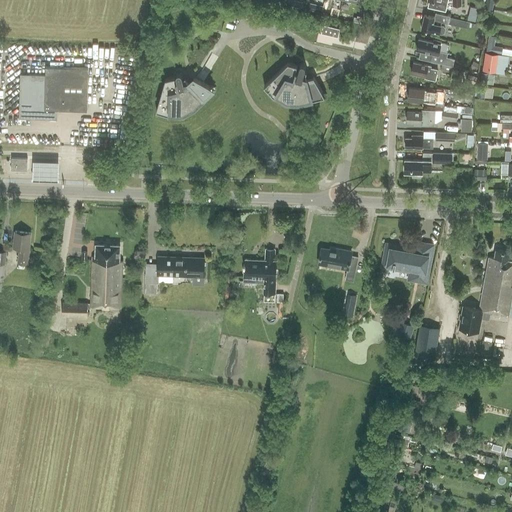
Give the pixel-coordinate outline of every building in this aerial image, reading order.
[(429,0),(428,7),(446,11),(448,0),(453,0),(453,5),(462,5),(461,0),(429,0)] [(492,9),(494,0),(487,0),(486,8),(492,9)] [(475,21),(477,14),(469,12),(467,19),(475,21)] [(441,35),(444,32),(445,28),(444,26),(441,25),(442,20),(434,18),(435,17),(424,15),(421,29),(431,31),(431,32),(441,35)] [(469,29),(470,22),(450,17),(448,24),(469,29)] [(338,37),(340,28),(323,24),(322,33),(338,37)] [(502,54),(503,47),(495,46),(496,36),(489,35),(487,51),(502,54)] [(431,53),(430,61),(453,66),(455,59),(447,57),(448,53),(439,51),(442,41),(434,39),(434,42),(419,38),(417,49),(431,53)] [(496,74),(499,54),(486,52),(484,72),(496,74)] [(474,61),(471,67),(477,70),(480,64),(474,61)] [(299,66),(295,64),(288,62),(264,85),(272,93),(276,97),(282,100),(288,102),(294,102),(300,102),(325,95),(314,75),(307,77),(306,73),(307,70),(305,69),(306,68),(307,66),(306,64),(305,63),(303,62),(300,64),(299,65),(299,66)] [(435,80),(438,70),(431,68),(431,66),(428,65),(414,62),(411,72),(425,76),(425,78),(435,80)] [(451,72),(452,67),(442,64),(441,69),(443,70),(442,72),(446,73),(447,71),(451,72)] [(87,110),(89,68),(46,66),(46,75),(21,74),(19,116),(53,118),(54,109),(87,110)] [(183,76),(183,73),(182,73),(182,72),(182,71),(181,71),(180,71),(179,71),(178,71),(177,71),(177,72),(177,73),(176,73),(176,74),(178,80),(176,81),(175,76),(166,79),(156,110),(165,113),(170,114),(176,114),(181,114),(187,112),(192,109),(200,102),(214,89),(203,82),(194,76),(189,81),(186,79),(186,76),(183,76)] [(477,76),(468,74),(466,82),(475,84),(477,76)] [(479,86),(477,96),(485,97),(486,87),(479,86)] [(444,108),(445,101),(437,100),(437,91),(424,90),(425,89),(409,87),(408,99),(424,101),(423,107),(433,109),(433,107),(444,108)] [(439,96),(447,97),(448,89),(440,88),(439,96)] [(407,111),(407,122),(415,122),(414,124),(435,125),(436,110),(421,109),(421,111),(407,111)] [(457,120),(458,113),(443,110),(442,118),(457,120)] [(472,118),(462,118),(461,131),(472,131),(472,118)] [(511,128),(511,122),(502,123),(502,128),(504,128),(503,137),(506,137),(507,133),(509,133),(509,128),(511,128)] [(92,137),(95,141),(98,139),(101,143),(109,137),(103,128),(92,137)] [(455,142),(455,133),(436,132),(435,141),(455,142)] [(433,138),(423,138),(423,136),(412,135),(412,138),(406,138),(406,147),(422,148),(422,147),(433,148),(433,138)] [(487,159),(488,143),(478,143),(477,159),(487,159)] [(452,163),(452,153),(433,152),(433,163),(452,163)] [(27,170),(28,158),(12,158),(11,170),(27,170)] [(60,158),(33,158),(32,173),(32,176),(59,177),(59,174),(60,158)] [(422,160),(405,159),(405,172),(412,172),(412,177),(421,178),(422,173),(432,173),(432,160),(422,160)] [(487,169),(475,168),(474,179),(486,179),(487,169)] [(30,244),(31,233),(15,231),(14,242),(14,247),(20,248),(18,262),(28,263),(30,251),(28,251),(29,249),(29,244),(30,244)] [(415,247),(385,242),(381,268),(411,273),(410,278),(426,281),(432,245),(416,243),(415,247)] [(119,260),(120,245),(96,244),(96,256),(92,256),(91,303),(88,303),(63,302),(62,316),(68,316),(67,334),(78,334),(78,325),(87,326),(88,307),(121,307),(123,260),(119,260)] [(343,251),(322,248),(319,263),(347,269),(345,280),(354,281),(357,267),(349,265),(351,251),(343,249),(343,251)] [(274,261),(275,249),(266,249),(265,260),(245,259),(244,277),(264,278),(263,293),(276,293),(277,280),(276,280),(277,261),(274,261)] [(480,309),(483,311),(491,312),(509,315),(511,315),(511,260),(511,258),(511,256),(509,256),(510,251),(496,249),(495,257),(489,256),(480,309)] [(204,284),(205,258),(158,256),(158,263),(146,263),(145,282),(146,283),(145,293),(157,293),(157,283),(158,283),(158,274),(193,276),(193,284),(204,284)] [(348,293),(344,315),(352,317),(357,295),(348,293)] [(482,317),(483,311),(480,309),(464,306),(462,314),(460,314),(460,319),(461,319),(460,328),(479,332),(482,317)] [(491,312),(483,311),(482,317),(490,319),(491,312)] [(410,339),(415,326),(401,321),(396,335),(410,339)] [(420,323),(415,354),(435,358),(440,327),(420,323)] [(403,421),(401,430),(409,432),(411,423),(403,421)] [(396,438),(395,444),(408,446),(409,441),(396,438)] [(411,468),(410,474),(420,476),(421,471),(411,468)]
